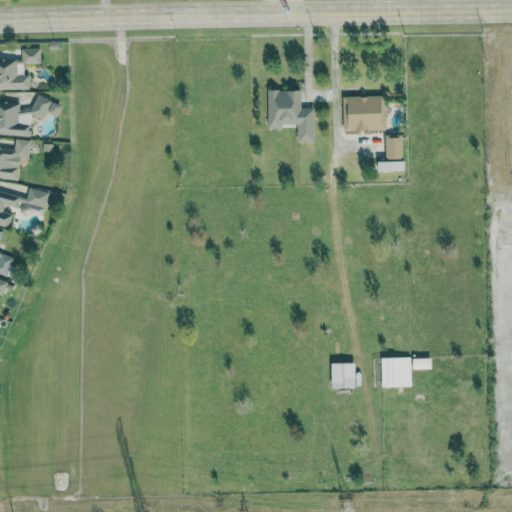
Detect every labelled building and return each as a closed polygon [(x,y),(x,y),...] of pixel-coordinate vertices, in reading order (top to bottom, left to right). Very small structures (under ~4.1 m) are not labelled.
[(0,88),(30,89),(30,74),(24,74),(24,64),(41,63),(41,48),(22,48),(22,59),(0,59),(0,88)] [(315,142),(315,107),(302,107),(302,89),(268,90),(269,128),(283,128),(283,124),(298,124),(298,142),(315,142)] [(57,116),(62,103),(38,95),(31,114),(45,119),(47,113),(57,116)] [(385,95),(343,96),(343,130),(385,130),(385,95)] [(0,133),(31,135),(32,112),(20,111),(20,102),(0,100),(0,133)] [(386,134),(386,158),(403,158),(403,134),(386,134)] [(0,177),(19,179),(21,158),(29,159),(31,140),(16,138),(15,148),(0,146),(0,177)] [(405,160),(379,161),(379,171),(406,170),(405,160)] [(27,197),(0,190),(0,224),(10,227),(13,213),(3,211),(5,204),(43,213),(49,192),(30,187),(27,197)] [(14,257),(1,252),(0,254),(0,272),(7,276),(14,257)] [(0,293),(4,294),(8,281),(0,278),(0,293)] [(382,387),(412,386),(411,357),(381,357),(382,387)] [(432,368),(432,357),(414,358),(414,369),(432,368)] [(332,363),(332,388),(356,388),(356,362),(332,363)]
